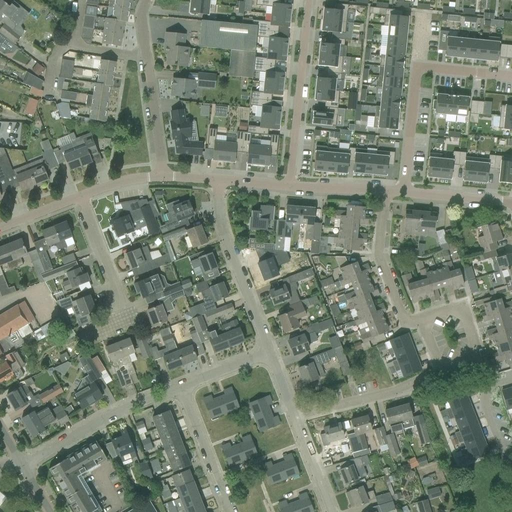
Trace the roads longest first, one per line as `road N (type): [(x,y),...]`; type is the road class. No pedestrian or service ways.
road 1 (residential): [(289,187),(309,0)]
road 2 (residential): [(163,178),(142,19),(150,0)]
road 3 (residential): [(269,354),(225,241),(219,182)]
road 4 (residential): [(23,465),(130,404),(179,387)]
road 5 (residential): [(293,416),(389,394),(440,371)]
road 6 (residential): [(419,319),(405,320),(379,252),(382,192)]
road 7 (residential): [(225,511),(179,387)]
road 8 (residential): [(416,67),(402,194)]
